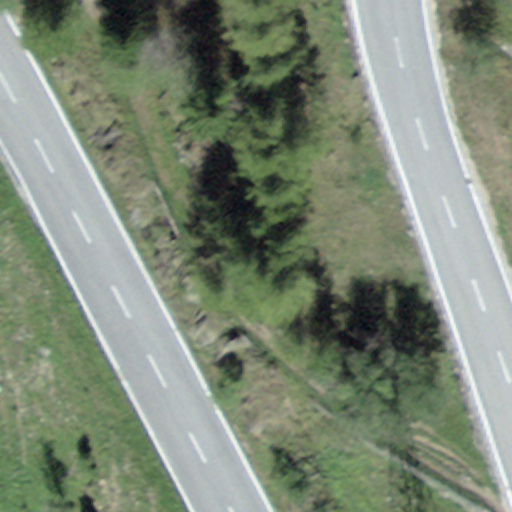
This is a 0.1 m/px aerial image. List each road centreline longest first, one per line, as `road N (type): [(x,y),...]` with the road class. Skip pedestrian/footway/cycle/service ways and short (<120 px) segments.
road 1 (secondary): [(229,511),(0,82)]
road 2 (secondary): [(388,0),(418,130),(511,394)]
